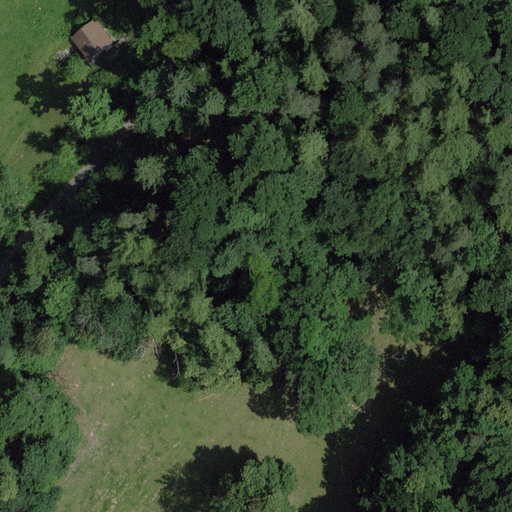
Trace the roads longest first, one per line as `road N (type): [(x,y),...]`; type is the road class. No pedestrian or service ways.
road 1 (track): [(61,197),(161,193),(276,107),(313,87),(401,82),(480,17)]
road 2 (track): [(176,0),(177,33),(162,78),(61,197)]
